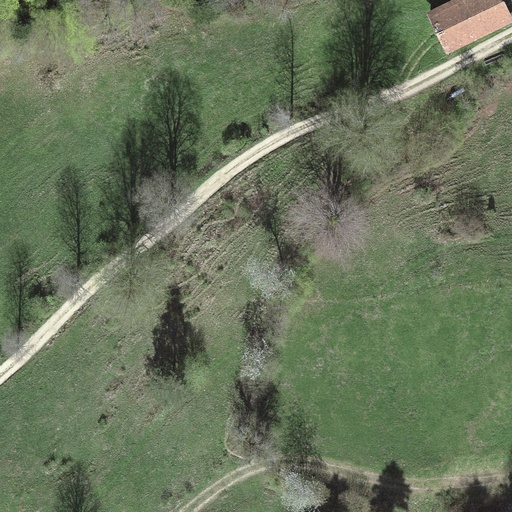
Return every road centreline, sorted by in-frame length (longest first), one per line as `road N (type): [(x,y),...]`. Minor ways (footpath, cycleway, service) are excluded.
road 1 (track): [(511,37),(391,98),(298,127),(237,164),(71,304),(0,380)]
road 2 (track): [(511,472),(414,482),(255,465),(190,511)]
